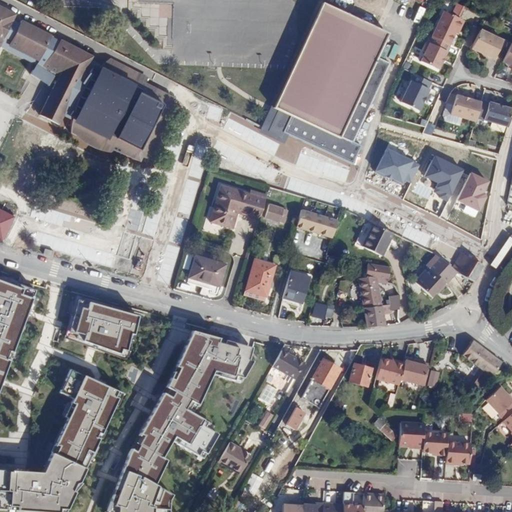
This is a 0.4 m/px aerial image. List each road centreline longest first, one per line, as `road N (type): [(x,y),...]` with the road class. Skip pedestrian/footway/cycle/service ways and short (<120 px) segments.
road 1 (residential): [(193,123),(356,186),(491,253)]
road 2 (tertiary): [(314,336),(189,311),(0,257)]
road 3 (residential): [(296,476),(511,493)]
road 4 (tertiary): [(314,336),(454,322)]
